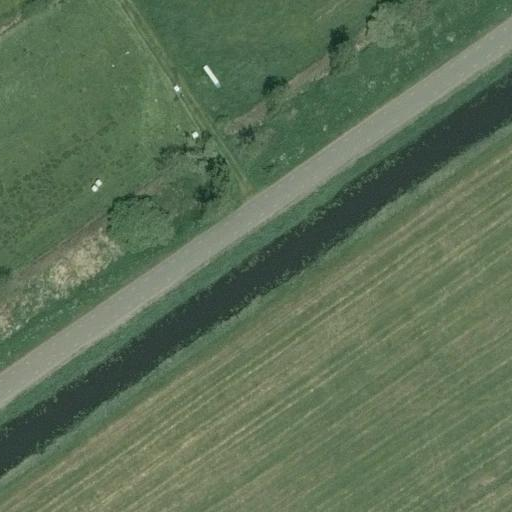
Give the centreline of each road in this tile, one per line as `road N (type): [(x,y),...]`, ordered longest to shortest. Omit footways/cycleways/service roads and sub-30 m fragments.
road 1 (unclassified): [(0,391),(511,32)]
road 2 (track): [(259,209),(126,0)]
